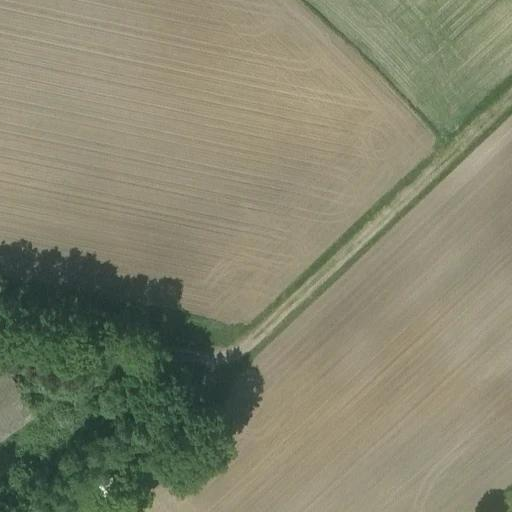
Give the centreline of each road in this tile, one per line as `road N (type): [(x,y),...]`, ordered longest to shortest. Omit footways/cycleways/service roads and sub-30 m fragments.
road 1 (track): [(511,94),(229,360),(0,325)]
road 2 (track): [(229,360),(62,511)]
